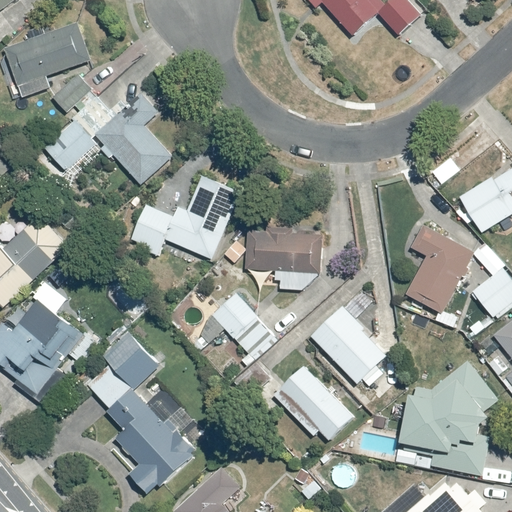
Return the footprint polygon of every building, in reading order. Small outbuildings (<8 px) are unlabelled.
[(0,0),(0,10),(15,0),(0,0)] [(309,0),(317,8),(324,2),(353,35),(378,13),(397,34),(422,14),(408,0),(393,0),(387,5),(382,0),(309,0)] [(93,61),(80,21),(5,49),(22,98),(52,88),(49,77),(93,61)] [(96,93),(82,74),(54,95),(69,114),(96,93)] [(97,137),(143,185),(173,157),(147,127),(161,114),(143,93),(118,115),(99,97),(45,146),(69,172),(98,145),(93,140),(97,137)] [(0,179),(12,170),(1,161),(13,150),(0,136),(0,179)] [(511,216),(511,168),(463,196),(482,235),(511,216)] [(130,247),(159,258),(165,240),(213,260),(242,193),(202,177),(189,210),(180,206),(175,217),(147,204),(130,247)] [(0,305),(4,309),(72,246),(41,215),(4,248),(0,243),(0,305)] [(428,257),(408,295),(444,314),(476,254),(426,225),(412,247),(428,257)] [(304,292),(322,273),(325,234),(293,234),(294,228),(249,227),(247,270),(278,272),(278,291),(304,292)] [(511,270),(493,247),(481,257),(496,276),(476,292),(497,318),(511,305),(511,270)] [(248,274),(227,259),(217,271),(238,287),(248,274)] [(126,276),(105,294),(132,326),(153,307),(126,276)] [(3,323),(0,325),(0,364),(38,394),(85,335),(58,313),(69,299),(46,282),(35,297),(39,300),(15,332),(3,323)] [(363,291),(314,337),(357,383),(388,356),(363,330),(367,327),(358,321),(374,303),(363,291)] [(275,332),(237,292),(214,315),(252,355),(275,332)] [(511,374),(508,378),(511,382),(511,323),(495,335),(511,357),(511,374)] [(131,474),(149,494),(159,485),(162,487),(196,457),(193,454),(197,450),(183,432),(197,422),(183,408),(173,417),(161,402),(152,410),(136,392),(163,367),(132,332),(103,356),(111,364),(86,388),(127,430),(117,439),(141,463),(131,474)] [(434,467),(486,475),(492,436),(482,434),(483,426),(491,420),(487,413),(500,402),(469,360),(435,389),(415,385),(402,450),(436,457),(434,467)] [(357,417),(305,367),(276,394),(314,438),(321,432),(332,442),(357,417)] [(231,511),(224,504),(242,487),(223,467),(174,511),(231,511)] [(306,468),(293,479),(311,499),(323,488),(306,468)] [(485,511),(461,483),(453,488),(447,482),(411,511),(485,511)]
